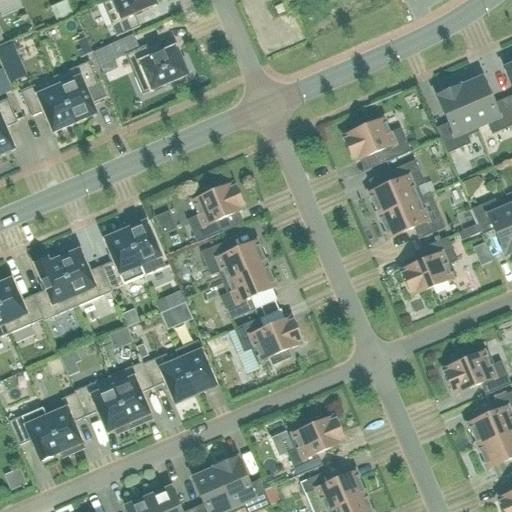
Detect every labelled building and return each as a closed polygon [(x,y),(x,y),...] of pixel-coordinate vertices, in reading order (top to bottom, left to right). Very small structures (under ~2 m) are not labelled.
[(110,0),(101,4),(115,38),(139,28),(133,16),(155,7),(152,0),(113,0),(110,1),(110,0)] [(58,31),(76,21),(69,7),(51,16),(58,31)] [(157,43),(125,57),(142,97),(186,78),(185,75),(189,73),(183,60),(179,61),(174,50),(163,55),(157,43)] [(1,58),(8,73),(24,66),(17,50),(1,58)] [(57,88),(74,126),(95,116),(86,95),(98,89),(87,64),(53,79),(57,88)] [(511,97),(503,101),(511,122),(511,67),(504,71),(511,90),(511,97)] [(458,90),(475,130),(477,129),(486,125),(491,136),(511,127),(511,122),(503,101),(492,106),(481,81),(460,90),(458,90)] [(33,88),(20,93),(30,118),(43,113),(52,135),(74,126),(57,88),(37,97),(33,88)] [(447,125),(436,130),(447,155),(470,145),(467,138),(478,134),(477,129),(475,130),(458,90),(460,90),(459,89),(436,99),(447,125)] [(0,104),(0,157),(14,151),(4,130),(17,124),(7,101),(0,104)] [(352,159),(355,163),(380,153),(385,164),(410,153),(401,130),(389,135),(383,121),(374,125),(371,118),(354,125),(357,133),(344,138),(345,142),(344,142),(351,159),(352,159)] [(378,218),(422,199),(417,189),(424,186),(414,162),(389,173),(394,185),(368,196),(378,218)] [(198,217),(186,222),(196,245),(222,234),(217,223),(242,212),(240,208),(241,207),(234,190),(233,190),(231,186),(218,192),(215,185),(198,192),(201,200),(192,203),(198,217)] [(422,199),(378,218),(387,240),(413,230),(418,241),(443,230),(433,207),(426,210),(422,199)] [(494,201),(471,211),(482,237),(493,232),(504,258),(511,254),(511,214),(509,208),(510,208),(508,203),(497,208),(494,201)] [(124,233),(143,277),(164,269),(145,223),(124,233)] [(100,268),(110,292),(143,277),(124,233),(103,241),(112,263),(100,268)] [(426,262),(401,272),(403,276),(402,277),(409,294),(410,294),(412,298),(456,279),(450,265),(457,262),(447,239),(422,250),(426,262)] [(217,274),(222,285),(266,266),(256,244),(231,255),(226,243),(200,254),(210,277),(217,274)] [(57,261),(77,308),(111,293),(110,292),(100,268),(88,274),(79,252),(57,261)] [(42,321),(43,323),(77,308),(57,261),(48,265),(46,261),(33,266),(44,293),(32,298),(42,321)] [(219,299),(229,322),(255,311),(250,299),(275,289),(266,266),(222,285),(226,296),(219,299)] [(11,281),(0,285),(0,313),(9,335),(42,321),(32,298),(20,303),(11,281)] [(184,305),(160,315),(164,325),(188,314),(184,305)] [(0,338),(9,335),(0,313),(0,338)] [(259,320),(233,331),(243,354),(250,351),(256,365),(269,359),(272,366),(289,359),(286,352),(300,346),(298,342),(299,341),(292,324),(290,325),(289,321),(263,331),(259,320)] [(229,339),(206,347),(210,360),(233,352),(229,339)] [(197,343),(175,352),(180,362),(196,398),(216,388),(197,343)] [(487,352),(444,371),(445,375),(444,376),(452,393),(453,392),(454,397),(480,386),(485,397),(510,386),(500,363),(493,366),(487,352)] [(143,367),(153,390),(166,385),(175,407),(196,398),(180,362),(170,366),(166,357),(143,367)] [(107,379),(129,430),(151,421),(140,395),(153,390),(143,367),(142,364),(107,379)] [(116,436),(129,430),(107,379),(73,394),(74,396),(84,419),(97,413),(106,435),(114,432),(116,436)] [(467,426),(477,449),(511,433),(511,393),(487,404),(492,415),(467,426)] [(72,424),(84,419),(74,396),(61,401),(65,410),(46,418),(45,419),(60,455),(62,459),(84,450),(72,424)] [(40,464),(60,455),(45,419),(46,418),(42,409),(8,424),(18,447),(30,442),(40,464)] [(293,452),(286,455),(296,478),(322,467),(317,456),(342,445),(340,441),(341,440),(334,423),(333,423),(331,419),(287,438),(293,452)] [(511,433),(477,449),(486,471),(511,460),(511,433)] [(214,471),(231,511),(239,511),(244,510),(244,511),(258,511),(270,507),(259,482),(248,486),(236,460),(213,470),(214,471)] [(231,511),(214,471),(192,480),(203,506),(191,511),(231,511)] [(324,474),(299,485),(309,508),(320,503),(324,511),(329,511),(364,497),(355,474),(329,485),(324,474)] [(179,511),(170,490),(147,500),(152,511),(191,511),(188,511),(179,511)] [(511,511),(511,494),(499,500),(501,504),(500,505),(502,511),(511,511)] [(370,511),(364,497),(329,511),(370,511)] [(152,511),(147,500),(125,509),(125,511),(152,511)]
